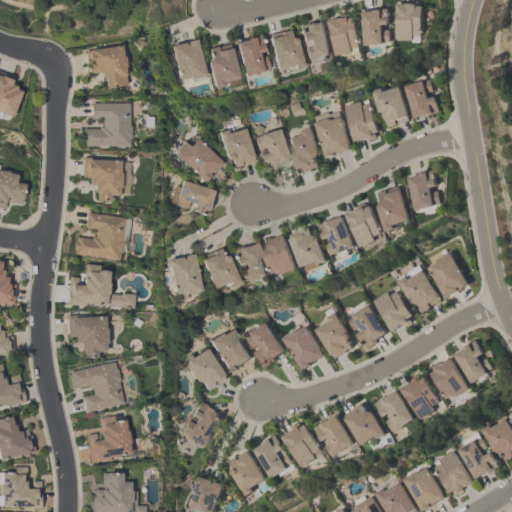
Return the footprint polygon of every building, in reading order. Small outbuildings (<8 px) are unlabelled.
[(397,2),(406,3),(406,2),(413,2),(413,3),(416,3),(416,5),(422,5),(421,34),(413,34),(413,39),(396,38),(397,2)] [(361,11),(373,10),(373,9),(386,7),(388,23),(381,23),(382,30),(389,29),(390,41),(383,41),(383,42),(365,44),(361,11)] [(360,46),(351,47),(352,51),(336,55),(329,19),(347,15),(348,17),(354,16),(360,46)] [(297,25),(309,22),(310,23),(322,20),(330,53),(325,55),(326,59),(314,62),(313,58),(312,58),(311,57),(305,58),(297,25)] [(294,39),(300,65),(292,67),(292,69),(284,71),(283,65),(275,67),(267,34),(287,29),(289,37),(290,37),(292,37),(293,37),(294,39)] [(233,42),(245,39),(244,38),(250,36),(250,35),(258,33),(262,50),(255,52),(257,57),(263,55),(266,68),(241,74),(233,42)] [(168,45),(182,42),(183,44),(185,44),(185,41),(193,39),(202,75),(201,75),(202,78),(189,81),(189,78),(187,79),(186,76),(176,79),(168,45)] [(208,57),(206,48),(215,46),(215,47),(228,44),(236,77),(219,81),(220,85),(211,87),(205,62),(208,57)] [(120,45),(121,56),(123,56),(124,66),(123,66),(124,75),(123,75),(125,84),(104,87),(103,78),(101,78),(100,71),(89,73),(87,64),(85,65),(83,50),(120,45)] [(0,72),(10,76),(8,83),(13,85),(12,88),(18,91),(8,116),(0,112),(0,72)] [(403,85),(420,80),(421,81),(428,79),(431,91),(425,93),(427,98),(433,96),(438,110),(432,112),(433,113),(425,115),(424,113),(413,117),(403,85)] [(384,117),(387,126),(395,124),(395,123),(406,119),(405,115),(406,115),(397,86),(381,91),(380,87),(371,90),(379,114),(384,117)] [(343,105),(359,101),(360,105),(368,102),(377,130),(373,132),(375,136),(366,139),(365,136),(354,140),(343,105)] [(127,145),(80,146),(80,128),(97,128),(97,125),(100,125),(100,118),(89,118),(89,103),(127,103),(127,126),(129,126),(129,138),(127,138),(127,145)] [(313,115),(327,111),(328,113),(337,110),(339,116),(340,116),(350,148),(325,156),(314,122),(315,121),(313,115)] [(314,156),(317,165),(309,168),(309,167),(296,171),(286,138),(302,133),(301,129),(310,126),(318,151),(314,156)] [(225,157),(217,132),(225,129),(226,133),(242,128),(252,157),(251,158),(252,161),(232,167),(229,159),(228,159),(227,159),(225,158),(225,157)] [(253,137),(259,135),(259,134),(277,128),(287,161),(276,164),(276,166),(263,170),(258,154),(265,152),(263,147),(257,149),(253,137)] [(195,138),(220,163),(202,182),(175,155),(186,144),(188,146),(195,138)] [(119,187),(117,187),(117,195),(108,195),(108,200),(94,200),(95,192),(92,191),(92,185),(88,184),(88,177),(80,177),(81,157),(88,157),(88,159),(118,160),(118,172),(119,172),(119,187)] [(440,202),(434,204),(434,205),(416,209),(408,176),(419,173),(419,172),(433,169),(436,185),(430,186),(431,191),(437,190),(440,202)] [(4,200),(3,208),(0,207),(0,170),(7,171),(6,173),(15,174),(14,182),(23,184),(20,203),(8,202),(9,200),(4,200)] [(173,204),(175,198),(174,197),(180,180),(212,190),(208,201),(210,202),(207,210),(206,210),(205,215),(190,210),(192,203),(187,202),(185,208),(173,204)] [(381,200),(378,192),(386,189),(398,185),(399,189),(400,188),(410,218),(394,223),(395,227),(386,230),(377,205),(381,200)] [(346,213),(355,209),(355,208),(363,205),(364,207),(370,204),(381,232),(374,235),(376,239),(359,246),(357,240),(358,240),(350,221),(349,222),(346,213)] [(123,218),(119,240),(121,240),(119,252),(118,252),(117,260),(72,253),(72,250),(71,250),(72,240),(74,240),(74,237),(89,239),(89,235),(93,236),(94,229),(83,227),(85,212),(123,218)] [(318,224),(342,215),(354,246),(348,249),(350,253),(341,257),(339,252),(337,253),(337,252),(331,255),(326,244),(333,241),(330,235),(324,238),(318,224)] [(317,235),(327,260),(319,263),(317,260),(301,266),(289,238),(290,238),(289,234),(300,229),(308,225),(312,233),(317,235)] [(264,244),(262,240),(271,236),(272,238),(283,233),(297,267),(281,273),(279,269),(272,272),(261,245),(264,244)] [(229,250),(238,246),(239,247),(243,245),(243,246),(253,242),(266,274),(249,281),(249,280),(242,283),(237,271),(244,268),(242,263),(236,266),(229,250)] [(199,259),(201,255),(218,248),(221,256),(222,255),(224,255),(226,256),(236,281),(228,285),(227,281),(211,288),(199,259)] [(427,267),(436,261),(434,259),(448,251),(467,283),(461,287),(462,289),(458,291),(457,289),(444,296),(427,267)] [(191,253),(198,290),(184,293),(184,298),(173,300),(172,293),(165,259),(179,257),(180,258),(182,258),(182,255),(191,253)] [(68,277),(78,278),(78,273),(82,274),(83,263),(98,265),(97,270),(107,271),(106,282),(108,282),(106,294),(105,294),(104,304),(83,302),(83,305),(64,303),(65,290),(66,290),(68,277)] [(5,283),(12,284),(11,304),(0,303),(0,269),(1,269),(0,276),(5,276),(5,283)] [(411,302),(397,280),(405,275),(407,278),(421,269),(440,298),(422,311),(417,303),(411,302)] [(372,300),(386,291),(388,294),(395,290),(411,315),(408,317),(410,321),(403,326),(401,323),(392,330),(372,300)] [(386,332),(376,338),(376,339),(375,340),(376,342),(365,349),(355,334),(362,330),(359,326),(353,329),(346,318),(352,315),(351,314),(367,303),(386,332)] [(346,339),(351,346),(333,357),(314,329),(329,319),(327,316),(334,311),(348,333),(349,335),(348,337),(346,339)] [(65,315),(82,314),(82,316),(102,316),(103,328),(105,328),(105,343),(103,343),(103,351),(95,351),(95,357),(81,357),(81,349),(79,349),(78,343),(73,343),(73,336),(65,336),(65,315)] [(265,321),(283,350),(273,356),(274,357),(272,358),(273,360),(263,366),(254,351),(259,348),(256,344),(251,347),(244,336),(249,333),(248,332),(265,321)] [(305,325),(323,354),(311,361),(310,360),(308,361),(309,364),(302,368),(281,337),(294,328),(296,331),(305,325)] [(231,329),(249,357),(237,365),(236,363),(233,364),(235,367),(228,371),(208,341),(220,333),(221,335),(231,329)] [(0,330),(7,330),(7,336),(10,336),(10,348),(6,348),(6,350),(5,350),(5,354),(0,354),(0,330)] [(493,368),(487,371),(487,372),(471,382),(454,354),(464,348),(463,346),(475,339),(483,352),(477,356),(480,361),(486,357),(493,368)] [(195,381),(181,359),(189,354),(190,357),(205,348),(221,374),(220,375),(223,378),(213,384),(213,385),(206,390),(201,382),(195,381)] [(469,387),(455,396),(453,392),(445,397),(429,373),(433,370),(431,366),(438,361),(439,363),(449,357),(469,387)] [(121,403),(84,412),(81,396),(91,394),(90,387),(86,388),(86,385),(69,388),(66,375),(68,375),(67,371),(112,361),(113,369),(115,368),(118,381),(116,381),(121,403)] [(0,370),(2,378),(16,374),(23,402),(4,406),(3,404),(0,404),(0,370)] [(439,401),(432,405),(434,409),(420,418),(406,396),(405,396),(400,388),(411,381),(409,379),(417,374),(419,376),(422,374),(439,401)] [(414,418),(393,431),(386,420),(391,416),(389,412),(383,416),(374,402),(395,389),(414,418)] [(180,431),(187,420),(192,424),(195,420),(189,416),(199,401),(204,405),(204,406),(210,410),(210,411),(220,418),(201,446),(180,431)] [(372,411),(386,433),(378,438),(376,435),(362,444),(345,417),(344,414),(354,408),(353,407),(361,402),(366,410),(372,411)] [(354,442),(332,456),(325,445),(331,441),(328,436),(322,440),(314,427),(336,414),(354,442)] [(96,418),(112,415),(112,420),(122,419),(124,430),(126,430),(128,442),(126,443),(128,453),(108,457),(108,459),(88,463),(84,434),(93,433),(94,437),(99,436),(96,418)] [(14,431),(25,429),(26,436),(29,435),(32,451),(0,458),(0,417),(8,416),(10,425),(12,424),(14,431)] [(493,451),(479,428),(487,423),(489,427),(504,418),(511,430),(511,453),(511,454),(511,455),(504,460),(499,452),(493,451)] [(302,466),(282,436),(292,429),(291,427),(299,422),(301,425),(304,423),(321,449),(314,453),(316,457),(302,466)] [(272,477),(253,449),(263,443),(262,442),(274,434),(283,448),(277,451),(280,455),(286,452),(293,462),(287,466),(288,467),(272,477)] [(479,436),(485,447),(479,450),(482,455),(488,452),(496,465),(492,467),(493,468),(485,473),(484,471),(474,478),(457,449),(472,439),(473,440),(479,436)] [(233,468),(228,460),(235,456),(237,460),(239,458),(237,455),(246,449),(265,478),(251,487),(253,491),(245,495),(231,473),(231,471),(231,470),(232,468),(233,468)] [(470,480),(460,487),(461,489),(454,494),(452,490),(448,492),(432,467),(439,462),(437,459),(451,450),(470,480)] [(0,472),(9,472),(9,469),(9,466),(23,467),(23,488),(29,488),(29,481),(38,481),(38,494),(39,494),(39,509),(19,508),(19,506),(13,506),(13,507),(2,507),(2,506),(0,506),(0,472)] [(425,467),(443,496),(421,510),(401,479),(415,470),(416,472),(425,467)] [(142,511),(90,511),(90,496),(92,496),(92,489),(102,489),(102,485),(100,485),(100,472),(119,472),(119,481),(128,481),(128,491),(134,491),(134,505),(142,505),(142,511)] [(222,484),(211,511),(184,511),(186,508),(185,508),(197,475),(222,484)] [(414,508),(416,511),(414,511),(385,511),(373,492),(381,487),(384,490),(398,481),(414,508)] [(370,495),(381,511),(350,511),(349,510),(355,506),(354,505),(370,495)]
